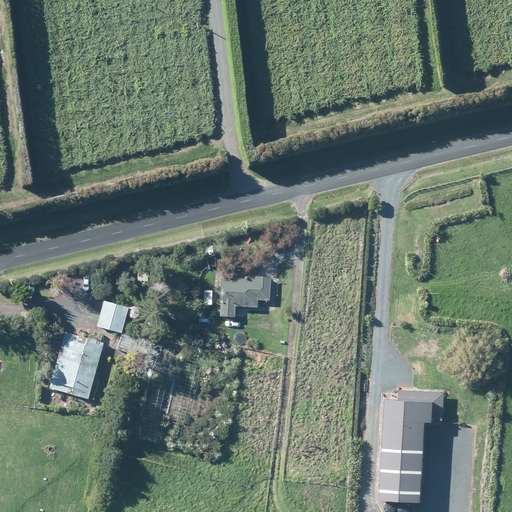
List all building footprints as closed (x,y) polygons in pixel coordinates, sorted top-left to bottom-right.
[(268,301),(269,280),(221,278),(220,317),(234,318),(234,307),(256,308),(256,301),(268,301)] [(128,309),(104,302),(97,327),(121,334),(128,309)] [(195,325),(188,320),(180,331),(187,336),(195,325)] [(104,344),(65,333),(50,389),(89,400),(104,344)] [(183,345),(157,340),(134,441),(161,447),(183,345)] [(444,394),(400,392),(400,402),(387,402),(382,500),(423,502),(427,423),(443,424),(444,394)]
